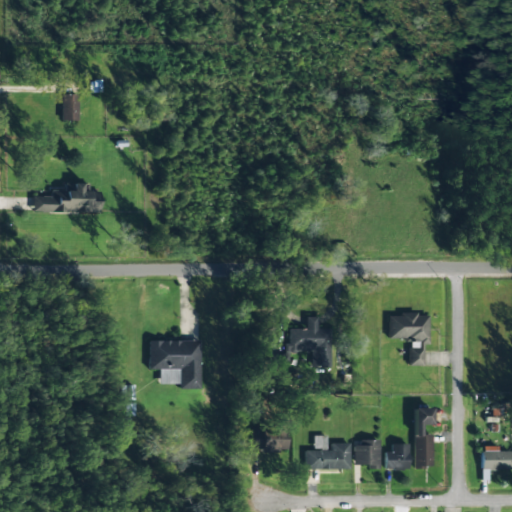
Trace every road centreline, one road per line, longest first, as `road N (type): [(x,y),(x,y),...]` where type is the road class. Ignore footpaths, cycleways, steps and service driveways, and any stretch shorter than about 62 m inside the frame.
road 1 (residential): [(511,270),(0,271)]
road 2 (residential): [(511,501),(269,503)]
road 3 (residential): [(461,501),(458,271)]
